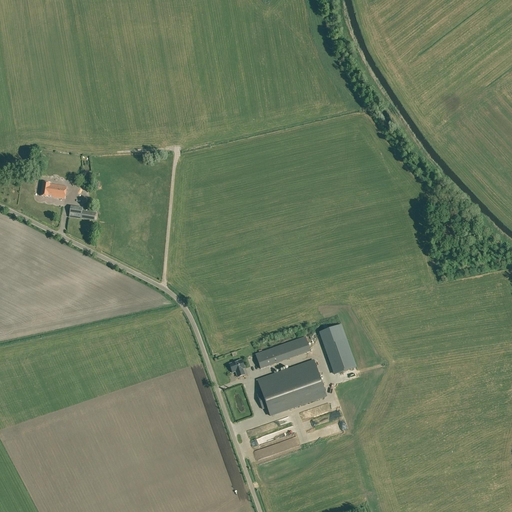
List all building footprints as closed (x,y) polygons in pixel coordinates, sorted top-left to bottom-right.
[(54,197),(65,199),(67,187),(50,184),(50,183),(43,182),(41,196),(48,197),(54,197)] [(69,217),(94,221),(95,213),(82,211),(82,209),(70,207),(69,217)] [(255,355),(260,369),(310,352),(305,337),(255,355)] [(345,339),(332,343),(342,372),(354,367),(345,339)] [(232,373),(235,371),(237,377),(245,374),(243,369),(244,368),(241,360),(229,364),(232,373)] [(262,409),(267,407),(270,416),(326,396),(315,365),(259,384),(262,392),(257,394),(262,409)] [(267,447),(255,451),(258,460),(270,456),(267,447)]
